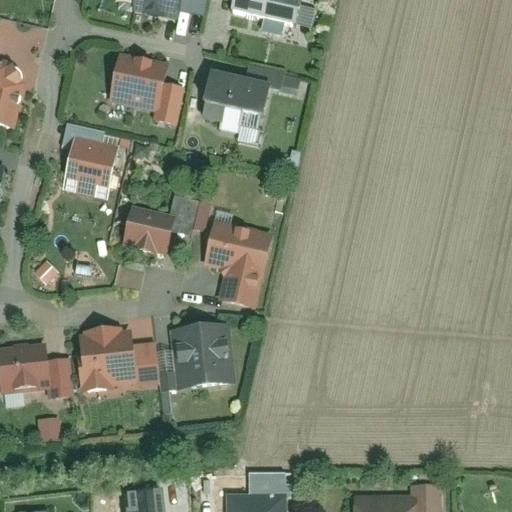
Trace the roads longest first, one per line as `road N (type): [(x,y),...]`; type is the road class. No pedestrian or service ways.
road 1 (residential): [(63,31),(0,314)]
road 2 (residential): [(158,308),(0,317)]
road 3 (residential): [(63,31),(188,59)]
